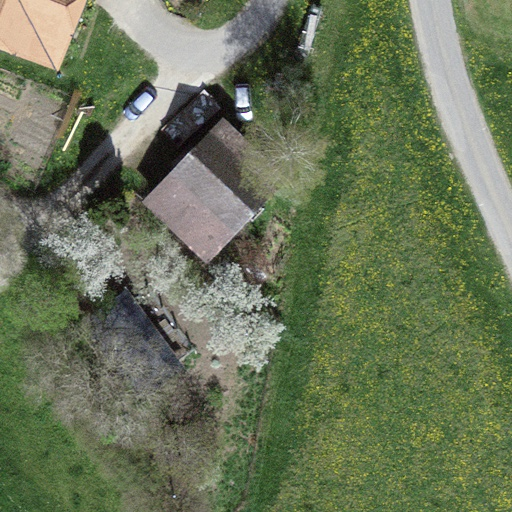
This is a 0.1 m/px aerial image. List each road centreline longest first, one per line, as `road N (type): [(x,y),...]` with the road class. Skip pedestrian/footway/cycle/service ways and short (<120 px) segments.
road 1 (track): [(266,0),(245,33),(0,266)]
road 2 (unclassified): [(511,237),(451,90),(428,0)]
